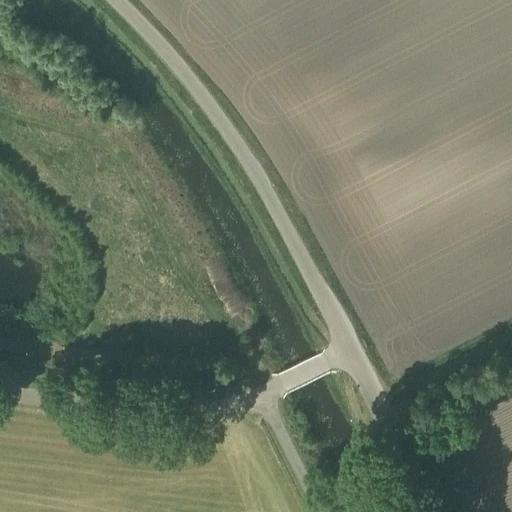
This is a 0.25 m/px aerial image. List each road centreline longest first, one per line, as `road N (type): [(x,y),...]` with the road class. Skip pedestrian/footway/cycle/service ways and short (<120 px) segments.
road 1 (unclassified): [(348,351),(244,154),(106,0)]
road 2 (unclassified): [(262,394),(187,415),(0,395)]
road 3 (unclassified): [(427,511),(348,351)]
road 4 (unclassified): [(319,511),(262,394)]
